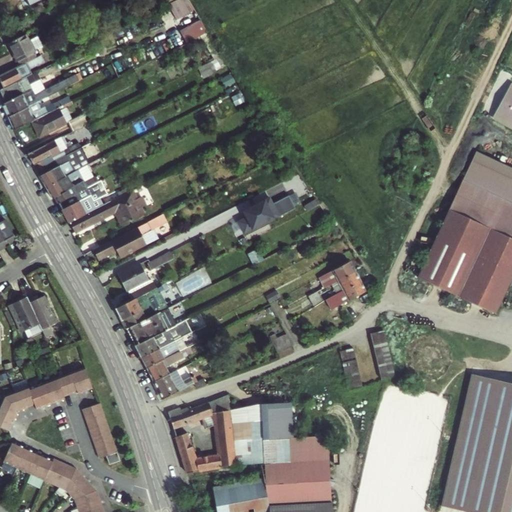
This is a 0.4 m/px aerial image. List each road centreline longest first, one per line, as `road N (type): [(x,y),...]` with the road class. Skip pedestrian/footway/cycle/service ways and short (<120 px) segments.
road 1 (track): [(511,26),(385,301)]
road 2 (track): [(385,301),(360,332),(311,356),(135,421)]
road 3 (secondary): [(158,489),(110,355),(53,248)]
road 4 (track): [(385,301),(511,336)]
road 5 (residential): [(158,489),(101,472),(72,407)]
